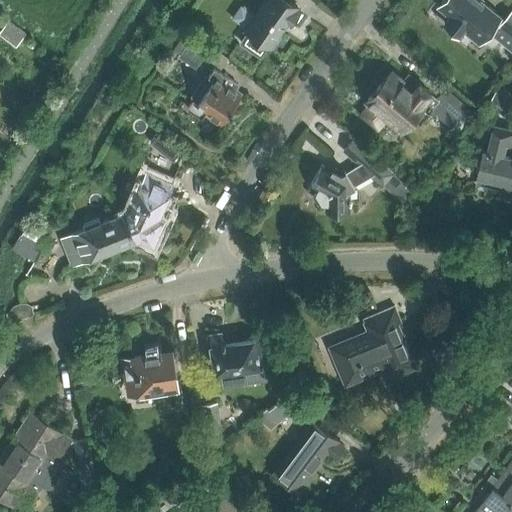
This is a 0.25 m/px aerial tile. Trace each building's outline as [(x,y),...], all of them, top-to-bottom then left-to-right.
[(249,31),(241,42),(261,56),(269,45),(270,46),(287,22),(291,25),(301,11),(297,8),(298,6),(289,0),(268,0),(247,30),(249,31)] [(511,9),(504,19),(481,0),(442,0),(438,5),(450,15),(444,23),(459,35),(463,30),(479,43),(495,22),(511,36),(511,9)] [(188,27),(181,37),(204,55),(207,58),(222,69),(229,59),(188,27)] [(215,68),(209,77),(205,77),(192,95),(193,100),(188,108),(202,118),(206,113),(221,123),(229,112),(231,113),(236,106),(234,105),(241,93),(226,83),(229,78),(215,68)] [(391,72),(368,98),(372,101),(362,113),(378,127),(388,115),(404,129),(416,115),(421,120),(430,110),(438,101),(458,119),(453,125),(458,130),(474,111),(445,86),(436,97),(420,82),(412,90),(391,72)] [(506,119),(511,112),(511,106),(496,91),(487,101),(506,119)] [(511,158),(500,155),(503,144),(511,146),(511,143),(511,132),(496,128),(489,153),(483,152),(477,176),(501,182),(497,198),(511,201),(511,158)] [(159,133),(151,143),(173,161),(181,151),(159,133)] [(327,202),(326,210),(349,209),(350,190),(372,175),(383,185),(394,173),(355,138),(344,150),(359,163),(342,175),(323,164),(311,184),(319,189),(316,191),(323,202),(327,202)] [(129,225),(132,233),(153,242),(164,218),(158,215),(172,185),(147,174),(142,184),(135,181),(127,197),(135,201),(133,205),(120,210),(122,214),(125,223),(129,225)] [(412,189),(409,186),(398,198),(406,205),(412,189)] [(130,234),(132,233),(129,225),(125,223),(122,214),(101,223),(99,219),(84,225),(86,229),(72,235),(83,261),(133,240),(130,234)] [(42,232),(30,225),(25,235),(36,242),(42,232)] [(12,248),(34,262),(44,246),(21,232),(12,248)] [(9,324),(31,313),(30,305),(25,303),(18,303),(12,305),(4,314),(9,324)] [(348,339),(328,348),(344,386),(374,373),(372,370),(381,366),(386,379),(415,367),(398,324),(401,323),(394,307),(362,320),(367,332),(348,339)] [(210,334),(216,372),(224,371),(226,380),(243,377),(243,381),(267,379),(265,364),(261,338),(226,344),(225,340),(223,341),(222,332),(210,334)] [(178,391),(172,351),(121,359),(127,394),(139,392),(139,398),(178,391)] [(295,390),(282,399),(292,408),(306,419),(307,418),(316,406),(295,390)] [(216,401),(203,404),(208,432),(210,449),(223,440),(221,429),(216,401)] [(0,497),(22,511),(24,511),(43,485),(46,486),(48,486),(51,486),(54,485),(56,482),(58,483),(59,480),(58,480),(58,478),(57,474),(54,468),(72,439),(32,412),(0,460),(0,497)] [(338,440),(314,421),(274,474),(283,481),(298,492),(305,483),(327,454),(335,459),(345,447),(337,441),(338,440)] [(184,426),(188,449),(201,447),(198,425),(184,426)] [(88,439),(74,441),(89,510),(103,507),(88,439)] [(511,511),(511,475),(504,469),(497,479),(491,475),(482,487),(488,492),(473,511),(511,511)] [(238,511),(218,497),(215,502),(202,492),(189,510),(191,511),(238,511)]
